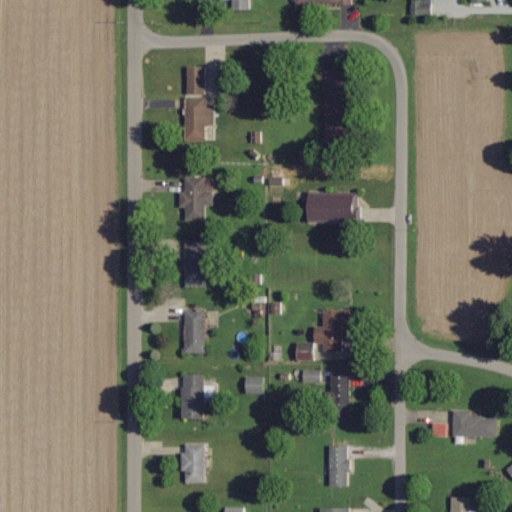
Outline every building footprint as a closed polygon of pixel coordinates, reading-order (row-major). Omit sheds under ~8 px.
[(233,0),(234,9),(251,8),(251,0),(233,0)] [(207,95),(207,67),(189,67),(189,96),(207,95)] [(351,140),(350,71),(328,72),(329,140),(351,140)] [(215,125),(216,106),(207,105),(208,98),(188,97),(187,141),(207,141),(208,125),(215,125)] [(215,206),(216,178),(188,177),(187,191),(182,191),(182,208),(188,208),(187,220),(209,221),(209,206),(215,206)] [(360,193),(311,191),(310,223),(359,224),(360,193)] [(209,287),(208,243),(187,244),(188,288),(209,287)] [(187,353),(207,354),(207,311),(188,310),(187,353)] [(317,343),(326,343),(326,352),(344,352),(344,329),(353,329),(352,310),(325,310),(325,327),(316,327),(317,343)] [(316,344),(305,345),(305,353),(299,353),(299,361),(316,360),(316,344)] [(207,398),(216,397),(215,385),(208,385),(207,375),(185,375),(186,421),(208,420),(207,398)] [(266,377),(249,378),(249,394),(266,394),(266,377)] [(351,399),(351,377),(334,377),(333,399),(351,399)] [(456,437),(500,437),(500,418),(474,417),(474,410),(456,410),(456,437)] [(449,437),(449,424),(435,423),(435,437),(449,437)] [(187,483),(208,484),(208,445),(188,444),(188,453),(184,453),(183,472),(188,472),(187,483)] [(352,446),(332,446),(331,487),(351,487),(352,446)] [(479,511),(473,511),(472,498),(453,498),(453,511),(479,511)]
